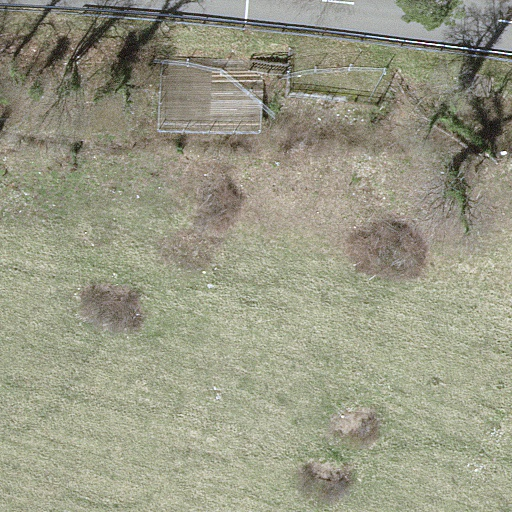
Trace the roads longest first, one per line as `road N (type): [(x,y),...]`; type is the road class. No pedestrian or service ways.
road 1 (secondary): [(511,21),(324,0)]
road 2 (track): [(0,111),(120,110)]
